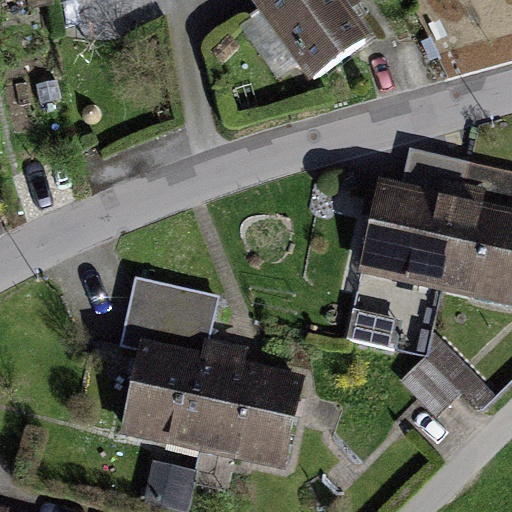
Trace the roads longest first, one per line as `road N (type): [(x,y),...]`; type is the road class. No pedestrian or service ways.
road 1 (residential): [(511,83),(120,192),(0,261)]
road 2 (track): [(419,511),(511,419)]
